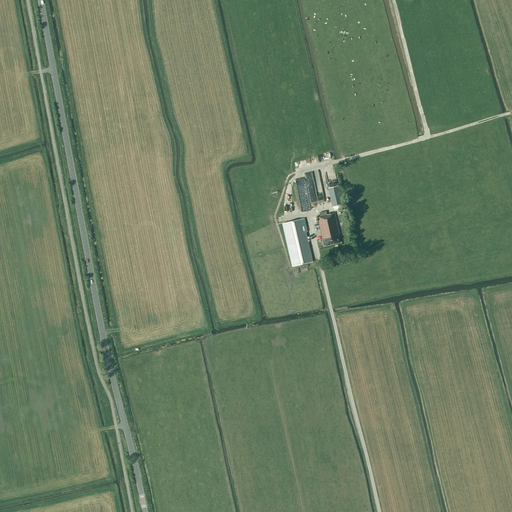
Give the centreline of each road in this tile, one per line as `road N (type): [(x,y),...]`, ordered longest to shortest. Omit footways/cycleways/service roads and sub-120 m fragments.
road 1 (tertiary): [(144,511),(100,327),(40,0)]
road 2 (track): [(322,270),(309,217),(290,215),(290,182),(312,165),(427,136),(393,0)]
road 3 (unclassified): [(379,511),(322,270)]
